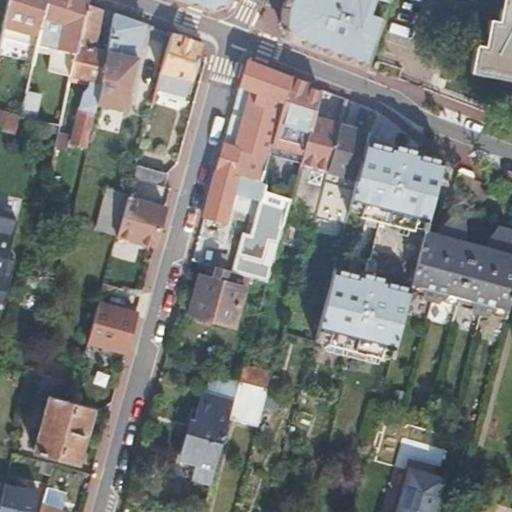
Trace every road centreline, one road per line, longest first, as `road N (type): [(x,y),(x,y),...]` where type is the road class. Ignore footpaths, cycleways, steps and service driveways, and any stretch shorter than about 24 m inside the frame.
road 1 (residential): [(232,38),(98,511)]
road 2 (residential): [(511,144),(232,38)]
